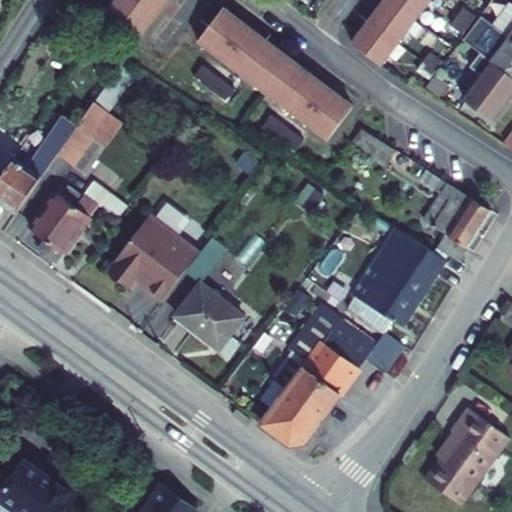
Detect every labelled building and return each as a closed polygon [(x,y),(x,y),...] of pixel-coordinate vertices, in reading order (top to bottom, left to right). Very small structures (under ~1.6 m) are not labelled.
[(115,0),(106,13),(139,38),(168,0),(115,0)] [(396,42),(413,21),(384,0),(368,22),(396,42)] [(428,0),(384,0),(413,21),(428,0)] [(511,0),(492,0),(487,7),(479,17),(496,30),(511,42),(511,0)] [(223,10),(198,43),(327,139),(351,107),(223,10)] [(477,21),(465,11),(458,19),(471,29),(477,21)] [(458,19),(452,27),(465,37),(471,29),(458,19)] [(351,44),(379,66),(396,42),(368,22),(351,44)] [(511,77),(511,42),(496,30),(485,44),(497,53),(491,61),(511,77)] [(475,84),(463,99),(490,121),(511,92),(511,77),(491,61),(479,53),(463,75),(475,84)] [(430,56),(424,64),(437,73),(443,65),(430,56)] [(430,82),(437,73),(424,64),(418,72),(430,82)] [(233,92),(201,69),(192,80),(223,104),(233,92)] [(77,127),(56,158),(70,168),(90,139),(106,149),(123,124),(94,104),(77,127)] [(56,158),(77,127),(63,116),(27,167),(14,158),(4,172),(0,177),(0,203),(16,214),(56,158)] [(304,140),(272,117),(262,129),(294,154),(304,140)] [(511,129),(502,143),(511,149),(511,129)] [(395,152),(361,130),(349,143),(386,167),(395,152)] [(421,222),(444,235),(436,248),(458,263),(491,213),(426,171),(419,182),(438,195),(421,222)] [(322,203),(328,193),(318,186),(307,203),(317,209),(314,212),(321,217),(327,207),(322,203)] [(57,265),(97,207),(82,196),(76,204),(72,199),(67,195),(65,197),(58,191),(28,232),(42,242),(36,250),(40,252),(40,258),(47,263),(53,262),(57,265)] [(136,286),(160,305),(185,273),(186,272),(198,256),(178,240),(189,226),(164,207),(153,220),(150,218),(106,275),(131,293),(136,286)] [(355,299),(347,309),(348,309),(383,334),(392,321),(402,328),(445,261),(396,229),(351,296),(355,299)] [(233,289),(244,271),(220,256),(208,273),(233,289)] [(244,317),(200,284),(175,315),(219,350),(221,348),(230,354),(237,344),(228,336),(244,317)] [(328,294),(319,305),(340,320),(348,309),(347,309),(328,294)] [(287,390),(261,425),(288,446),(304,444),(366,360),(385,374),(404,350),(384,335),(376,347),(340,320),(319,305),(287,349),(290,351),(271,377),(287,390)] [(348,309),(340,320),(376,347),(384,335),(383,334),(348,309)] [(444,459),(428,479),(465,507),(511,443),(511,437),(474,409),(456,433),(461,436),(444,459)] [(439,455),(444,459),(461,436),(456,433),(439,455)] [(62,511),(74,496),(27,461),(0,498),(0,511),(62,511)] [(197,511),(162,489),(146,511),(197,511)]
